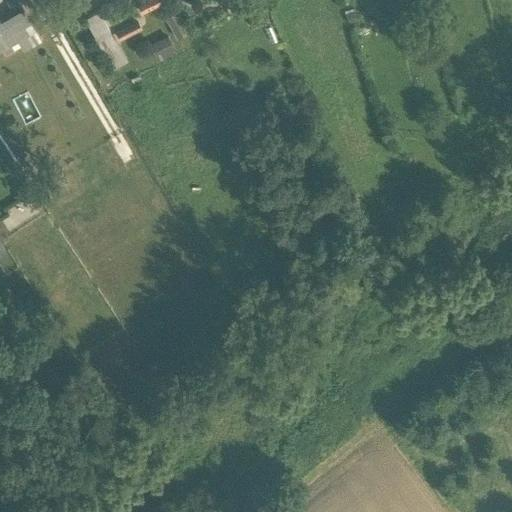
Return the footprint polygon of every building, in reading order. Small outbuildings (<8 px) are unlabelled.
[(11,0),(10,0),(3,4),(14,22),(22,17),(11,0)] [(139,19),(143,27),(167,15),(163,7),(139,19)] [(26,25),(22,17),(14,22),(18,30),(26,25)] [(18,30),(0,40),(0,76),(42,53),(26,25),(18,30)] [(100,27),(85,36),(115,83),(130,75),(100,27)] [(168,31),(180,52),(187,48),(176,27),(168,31)] [(123,53),(144,43),(140,35),(120,46),(123,53)] [(169,50),(152,59),(160,75),(177,66),(169,50)] [(0,269),(9,265),(0,248),(0,269)]
